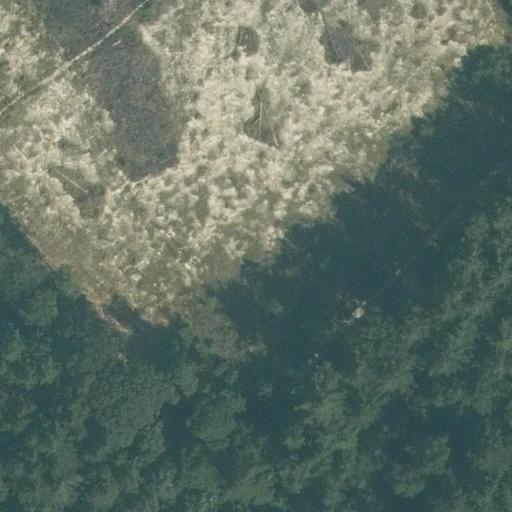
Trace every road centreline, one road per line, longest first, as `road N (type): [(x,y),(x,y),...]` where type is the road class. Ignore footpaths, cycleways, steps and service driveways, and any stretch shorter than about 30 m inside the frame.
road 1 (track): [(511,171),(206,469)]
road 2 (track): [(252,511),(0,278)]
